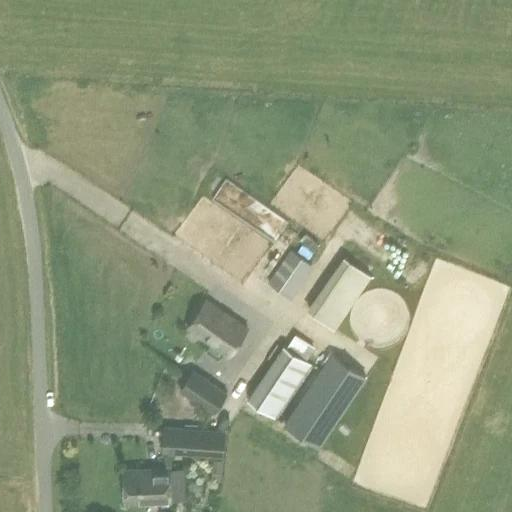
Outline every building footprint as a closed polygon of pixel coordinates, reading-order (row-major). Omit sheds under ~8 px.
[(269,281),(281,289),(290,295),(311,263),(292,249),(269,281)] [(427,291),(442,268),(415,250),(400,273),(427,291)] [(341,325),(377,268),(350,251),(313,308),(341,325)] [(248,327),(207,299),(188,327),(229,355),(248,327)] [(248,398),(319,445),(365,377),(331,354),(321,369),(306,359),(314,346),(295,333),(286,346),(284,344),(248,398)] [(189,365),(176,385),(186,392),(199,372),(189,365)] [(222,456),(224,428),(165,425),(163,453),(222,456)] [(124,469),(126,501),(172,498),(170,467),(124,469)] [(192,469),(178,469),(179,499),(193,498),(192,469)]
